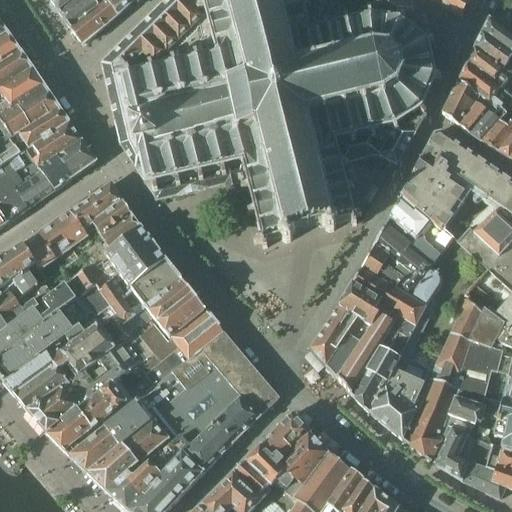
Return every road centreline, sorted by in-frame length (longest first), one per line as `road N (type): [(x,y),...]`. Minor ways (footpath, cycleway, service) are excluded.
road 1 (residential): [(284,377),(432,119),(466,41)]
road 2 (residential): [(68,81),(116,165),(284,377)]
road 3 (residential): [(444,511),(361,453),(299,393)]
road 4 (residential): [(299,393),(183,511)]
road 5 (residential): [(0,407),(95,511)]
road 6 (residential): [(108,171),(0,249)]
